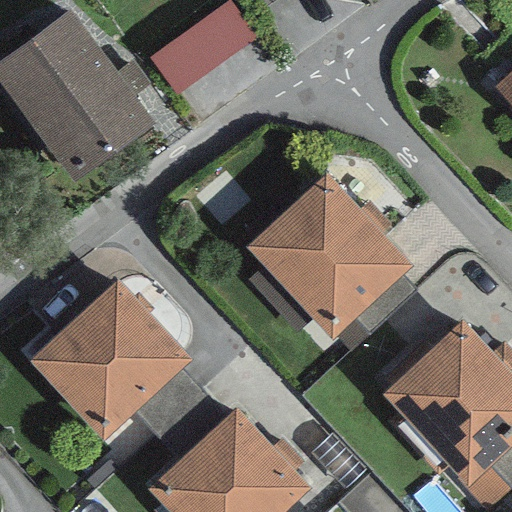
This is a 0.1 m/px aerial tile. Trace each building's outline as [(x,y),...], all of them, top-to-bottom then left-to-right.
[(154,113),(71,0),(65,0),(0,46),(0,71),(74,171),(154,113)] [(232,0),(221,0),(149,52),(177,91),(257,34),(232,0)] [(511,61),(494,78),(511,97),(511,61)] [(326,163),(246,235),(331,327),(411,255),(326,163)] [(118,269),(30,349),(102,428),(190,348),(118,269)] [(511,364),(462,310),(383,383),(467,475),(511,433),(511,364)] [(237,401),(149,480),(177,511),(274,511),(310,480),(237,401)]
